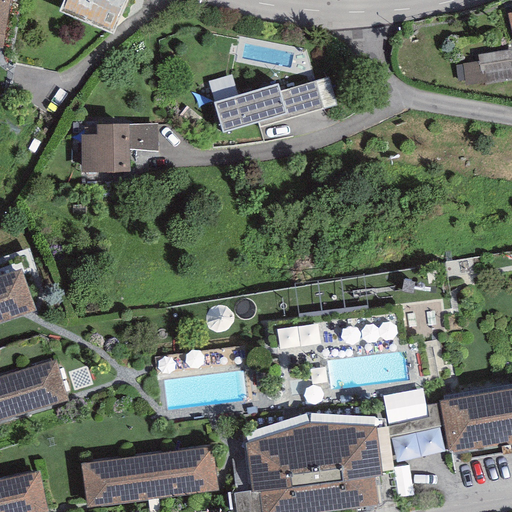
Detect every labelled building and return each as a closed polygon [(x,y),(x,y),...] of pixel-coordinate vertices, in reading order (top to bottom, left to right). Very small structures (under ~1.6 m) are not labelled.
[(8,0),(0,0),(0,49),(2,49),(8,0)] [(123,0),(63,0),(59,11),(110,33),(123,0)] [(511,53),(466,61),(470,86),(511,79),(511,53)] [(277,84),(212,102),(221,133),(258,123),(259,129),(323,111),(315,82),(279,92),(277,84)] [(129,124),(96,125),(96,134),(80,135),(81,173),(130,172),(129,150),(129,124)] [(157,124),(129,124),(129,150),(158,152),(157,124)] [(0,319),(28,311),(17,276),(0,280),(0,319)] [(0,420),(67,400),(56,365),(0,382),(0,420)] [(388,396),(392,423),(432,417),(428,390),(388,396)] [(511,391),(436,404),(446,458),(511,446),(511,391)] [(305,427),(243,448),(249,494),(256,493),(258,511),(336,511),(374,507),(369,479),(377,478),(370,431),(305,427)] [(207,450),(79,467),(85,509),(213,492),(207,450)] [(43,511),(35,475),(0,483),(0,511),(43,511)]
